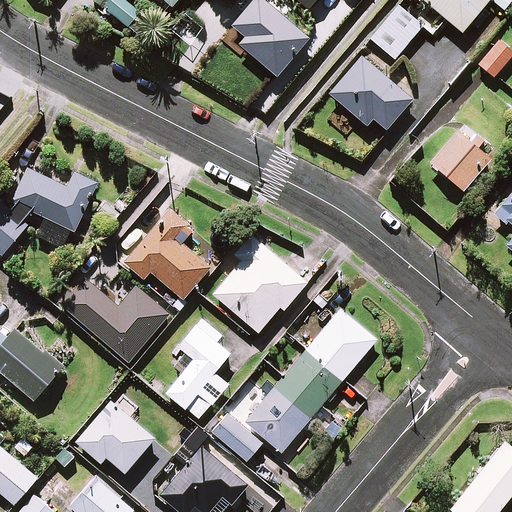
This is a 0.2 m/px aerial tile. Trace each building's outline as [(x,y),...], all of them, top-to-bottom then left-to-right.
[(142,12),(127,0),(112,0),(107,7),(130,26),(142,12)] [(311,37),(266,0),(255,0),(235,25),(248,36),(241,44),(279,75),(311,37)] [(317,0),(300,0),(310,8),(317,0)] [(489,0),(426,0),(464,31),(489,0)] [(425,24),(401,4),(372,38),(396,58),(425,24)] [(511,56),(511,50),(500,40),(479,63),(495,76),(511,56)] [(413,98),(363,55),(331,92),(369,124),(375,117),(388,128),(413,98)] [(494,155),(462,128),(433,161),(465,189),(494,155)] [(11,211),(0,201),(0,252),(7,258),(32,226),(25,221),(34,209),(39,211),(48,217),(39,233),(64,247),(100,181),(76,168),(67,186),(30,166),(13,197),(19,201),(11,211)] [(511,193),(496,212),(511,225),(511,238),(508,244),(511,247),(511,193)] [(194,229),(174,210),(127,261),(145,278),(153,270),(184,298),(213,266),(184,240),(194,229)] [(236,252),(244,259),(215,293),(260,331),(282,305),(285,308),(308,281),(273,252),(252,234),(236,252)] [(121,306),(85,275),(62,303),(130,360),(170,312),(138,286),(121,306)] [(247,421),(268,438),(284,451),(379,339),(342,308),(247,421)] [(63,367),(0,312),(0,368),(36,399),(63,367)] [(232,352),(198,324),(181,345),(187,351),(176,365),(184,371),(168,391),(200,417),(227,383),(214,373),(232,352)] [(125,393),(117,403),(113,399),(78,440),(103,462),(109,455),(127,471),(156,436),(131,415),(140,406),(125,393)] [(265,441),(245,424),(231,412),(214,431),(249,460),(265,441)] [(210,432),(200,424),(187,441),(197,448),(210,432)] [(8,435),(0,428),(0,489),(15,503),(39,476),(1,443),(8,435)] [(511,444),(506,440),(452,507),(458,511),(497,511),(511,494),(511,444)] [(78,456),(68,445),(55,457),(65,468),(78,456)] [(249,483),(204,445),(163,494),(183,511),(225,511),(238,497),(249,483)] [(132,511),(135,508),(98,476),(73,505),(80,511),(132,511)] [(57,511),(34,493),(18,511),(57,511)]
